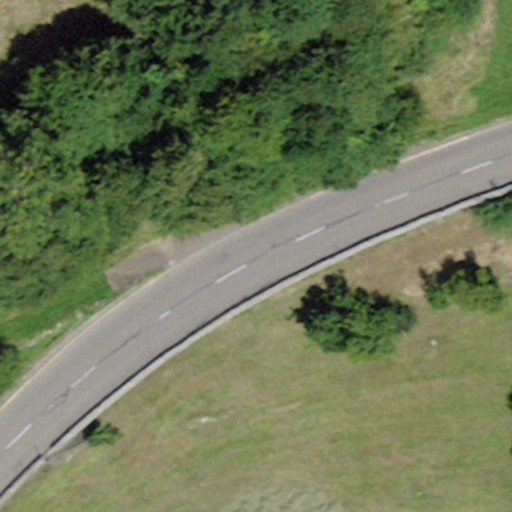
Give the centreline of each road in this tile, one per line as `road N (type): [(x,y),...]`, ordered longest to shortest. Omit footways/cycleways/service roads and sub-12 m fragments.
road 1 (secondary): [(0,446),(147,317),(238,254),(418,177),(511,147)]
road 2 (track): [(238,254),(172,251),(0,329)]
